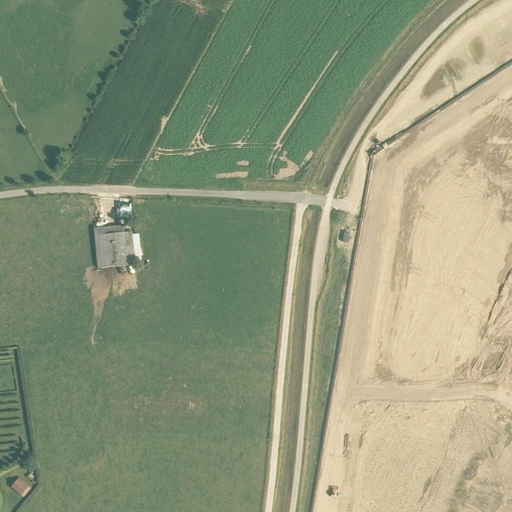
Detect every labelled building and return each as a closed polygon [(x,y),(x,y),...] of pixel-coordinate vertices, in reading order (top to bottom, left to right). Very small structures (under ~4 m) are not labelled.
[(368,161),(359,182),(365,185),(374,164),(368,161)] [(406,193),(409,180),(397,178),(394,190),(406,193)] [(410,182),(406,194),(411,196),(416,184),(410,182)] [(124,230),(99,232),(102,272),(127,270),(124,230)] [(12,488),(25,497),(33,486),(20,477),(12,488)]
